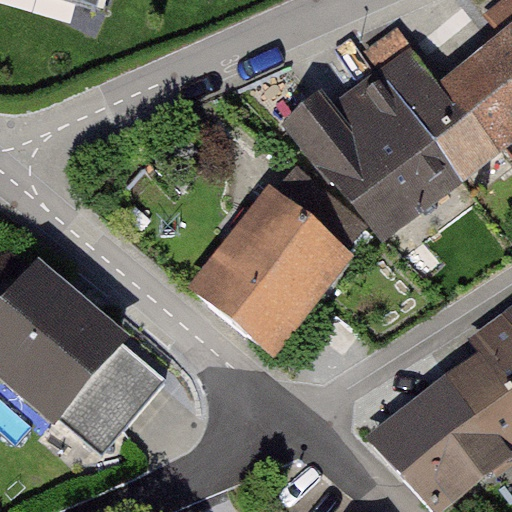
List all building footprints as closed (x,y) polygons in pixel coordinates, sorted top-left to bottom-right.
[(511,32),(448,81),(502,151),(511,142),(511,32)] [(464,188),(382,74),(294,137),(390,240),(464,188)] [(441,76),(403,103),(464,188),(502,161),(441,76)] [(285,351),(360,248),(275,187),(200,290),(285,351)] [(134,335),(42,258),(0,307),(0,373),(59,423),(134,335)] [(511,401),(511,332),(479,356),(511,401)] [(435,511),(443,511),(511,463),(511,401),(479,356),(376,428),(435,511)]
